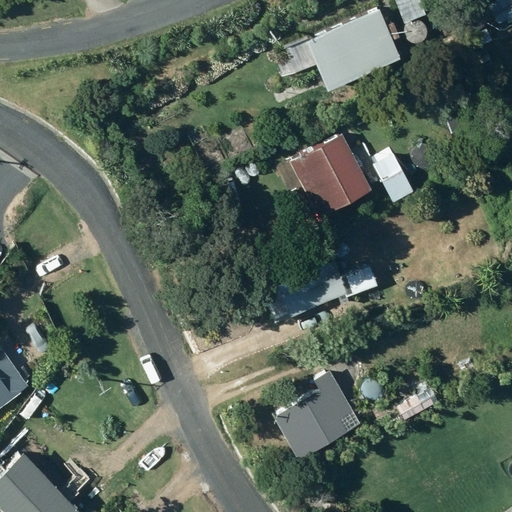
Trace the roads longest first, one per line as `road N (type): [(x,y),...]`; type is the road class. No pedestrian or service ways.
road 1 (residential): [(0,124),(93,201),(218,470),(256,511)]
road 2 (residential): [(190,0),(73,38),(0,47)]
